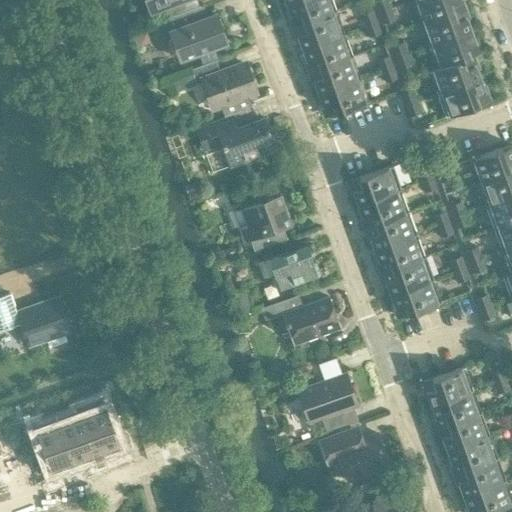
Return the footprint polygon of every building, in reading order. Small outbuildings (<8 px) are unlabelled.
[(174,14),(173,15),(173,16),(194,9),(190,0),(152,0),(156,10),(171,4),(174,14)] [(332,0),(292,0),(286,2),(289,10),(285,11),(291,26),(336,9),(332,0)] [(391,8),(388,0),(377,0),(374,1),(378,13),(391,8)] [(414,0),(422,23),(464,7),(461,0),(414,0)] [(472,30),(464,7),(422,23),(430,46),(472,30)] [(383,24),(395,20),(391,8),(378,13),(383,24)] [(198,19),(194,9),(173,16),(173,15),(153,22),(157,36),(170,31),(180,60),(226,44),(214,13),(198,19)] [(336,9),(291,26),(296,41),(299,40),(302,47),(344,32),(336,9)] [(376,20),(372,10),(360,14),(364,25),(376,20)] [(369,37),(380,33),(376,20),(364,25),(369,37)] [(480,52),(472,30),(430,46),(438,68),(469,58),(471,57),(470,55),(480,52)] [(344,32),(302,47),(304,54),(301,55),(307,70),(352,54),(344,32)] [(407,54),(402,42),(391,46),(396,58),(407,54)] [(352,54),(307,70),(312,85),(315,84),(318,92),(360,77),(352,54)] [(396,58),(399,67),(410,63),(407,54),(396,58)] [(392,66),(388,55),(377,59),(381,70),(392,66)] [(439,69),(429,72),(437,94),(481,78),(476,64),(474,65),(471,57),(469,58),(438,68),(439,69)] [(254,93),(243,63),(220,71),(216,60),(191,69),(196,84),(205,81),(214,107),(222,104),(225,114),(250,106),(247,95),(254,93)] [(381,70),(385,80),(396,76),(392,66),(381,70)] [(360,77),(318,92),(321,101),(317,102),(323,117),(369,101),(360,77)] [(483,91),(486,90),(481,78),(437,94),(445,116),(487,101),(483,91)] [(416,101),(412,89),(401,93),(406,105),(416,101)] [(420,111),(416,101),(406,105),(409,115),(420,111)] [(263,117),(233,128),(230,117),(198,129),(206,149),(222,143),(230,165),(275,149),(263,117)] [(191,128),(181,132),(183,139),(194,135),(191,128)] [(511,147),(511,144),(469,159),(478,183),(511,169),(511,147)] [(434,177),(429,164),(418,168),(423,181),(434,177)] [(355,196),(359,205),(401,189),(392,165),(347,181),(352,197),(355,196)] [(442,180),(453,176),(449,165),(438,169),(442,180)] [(511,169),(478,183),(486,205),(511,195),(511,169)] [(423,181),(426,190),(437,186),(434,177),(423,181)] [(401,189),(359,205),(361,211),(357,212),(363,227),(409,211),(401,189)] [(254,251),(282,240),(278,229),(288,225),(283,211),(286,210),(280,193),(240,208),(245,223),(240,225),(246,240),(250,239),(254,251)] [(511,195),(486,205),(494,228),(511,221),(511,195)] [(465,213),(460,200),(448,205),(453,218),(465,213)] [(445,210),(432,215),(436,226),(448,222),(445,210)] [(409,211),(363,227),(368,242),(372,241),(374,249),(417,233),(409,211)] [(457,228),(469,224),(465,213),(453,218),(457,228)] [(511,221),(494,228),(502,250),(511,247),(511,221)] [(436,226),(440,237),(452,233),(448,222),(436,226)] [(417,233),(374,249),(377,256),(374,257),(380,272),(383,271),(425,256),(417,233)] [(314,258),(312,259),(307,244),(259,260),(265,278),(272,275),(276,288),(320,273),(314,258)] [(234,245),(224,249),(227,258),(238,254),(234,245)] [(482,258),(477,245),(466,249),(471,262),(482,258)] [(511,247),(502,250),(510,271),(511,270),(511,247)] [(466,266),(461,254),(451,258),(455,270),(466,266)] [(383,271),(380,272),(385,287),(388,286),(391,294),(433,278),(425,256),(383,271)] [(471,262),(474,271),(485,267),(482,258),(471,262)] [(455,270),(458,280),(469,276),(466,266),(455,270)] [(511,270),(510,271),(502,274),(511,298),(511,297),(511,270)] [(433,278),(391,294),(393,301),(390,302),(395,318),(441,301),(433,279),(433,278)] [(245,291),(230,296),(238,317),(253,312),(245,291)] [(10,293),(0,296),(0,331),(21,323),(17,311),(10,293)] [(491,305),(487,293),(476,297),(481,309),(491,305)] [(328,296),(302,305),(298,294),(261,307),(265,319),(283,313),(294,343),(339,327),(328,296)] [(60,295),(17,311),(21,323),(29,345),(72,329),(60,295)] [(481,309),(484,319),(495,315),(491,305),(481,309)] [(293,370),(296,379),(308,375),(305,366),(293,370)] [(428,396),(431,405),(472,389),(464,366),(419,382),(424,397),(428,396)] [(502,366),(491,370),(495,381),(506,377),(502,366)] [(353,406),(356,405),(345,372),(297,389),(309,422),(327,416),(331,429),(358,419),(353,406)] [(499,392),(510,387),(506,377),(495,381),(499,392)] [(107,393),(114,390),(110,379),(103,381),(107,393)] [(472,389),(431,405),(433,411),(430,412),(436,428),(480,412),(472,389)] [(101,399),(79,407),(96,453),(100,452),(118,445),(119,445),(102,398),(101,399)] [(80,412),(58,420),(73,462),(92,455),(96,466),(104,463),(100,452),(96,453),(79,407),(78,407),(80,412)] [(18,424),(26,422),(22,410),(14,413),(18,424)] [(480,412),(436,428),(441,443),(444,442),(447,451),(488,435),(480,412)] [(36,428),(34,428),(50,470),(51,470),(73,462),(58,420),(36,428)] [(318,440),(323,455),(327,466),(338,462),(345,479),(360,474),(361,475),(389,465),(377,433),(362,438),(358,425),(347,429),(318,440)] [(488,435),(447,451),(449,457),(446,458),(451,473),(496,458),(488,435)] [(496,458),(451,473),(457,488),(460,487),(463,495),(505,480),(496,458)] [(367,478),(358,481),(360,489),(370,486),(367,478)] [(511,501),(505,480),(463,495),(466,502),(462,504),(465,511),(486,511),(511,503),(511,501)] [(364,490),(354,493),(357,503),(367,499),(364,490)] [(405,511),(401,511),(396,496),(382,501),(381,498),(371,502),(372,504),(357,509),(358,511),(405,511)]
